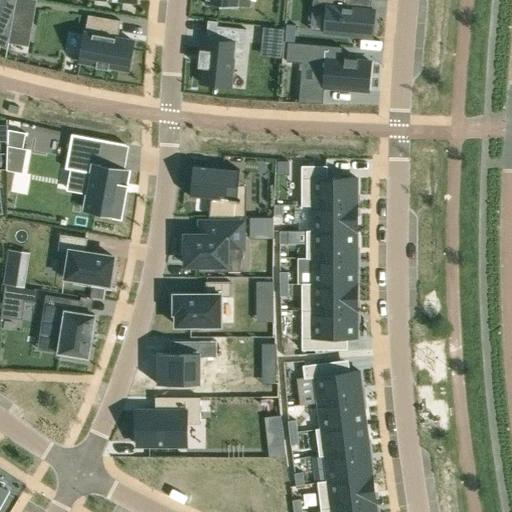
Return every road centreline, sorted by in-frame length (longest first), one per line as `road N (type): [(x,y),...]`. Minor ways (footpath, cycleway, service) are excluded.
road 1 (residential): [(413,511),(389,285),(405,0)]
road 2 (residential): [(79,472),(123,371),(155,262),(176,0)]
